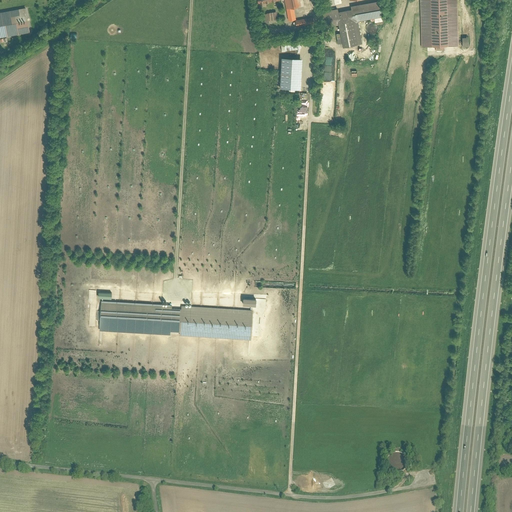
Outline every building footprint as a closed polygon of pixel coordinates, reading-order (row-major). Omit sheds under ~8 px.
[(255,0),(257,5),(280,1),(279,0),(284,0),(288,21),(295,20),(293,8),(301,6),(299,0),(255,0)] [(420,0),(421,46),(457,45),(456,0),(420,0)] [(337,9),(324,12),(327,27),(338,25),(342,48),(361,44),(357,22),(382,18),(379,2),(349,7),(350,10),(337,13),(337,9)] [(25,7),(0,11),(0,37),(30,32),(25,7)] [(266,15),(261,15),(262,24),(268,23),(268,21),(277,20),(276,12),(266,13),(266,15)] [(312,18),(294,21),(295,28),(313,25),(312,18)] [(377,27),(376,26),(375,24),(373,23),(371,23),(370,23),(368,24),(367,25),(366,27),(366,29),(366,31),(367,32),(369,33),(370,34),(372,34),(374,34),(375,32),(376,31),(377,29),(377,27)] [(282,50),(298,48),(296,38),(280,40),(282,50)] [(301,60),(281,59),(279,89),(299,91),(301,60)] [(103,301),(102,301),(100,328),(100,330),(171,334),(171,331),(178,331),(178,335),(251,340),(251,336),(253,309),(250,309),(191,305),(181,304),(181,309),(171,308),(171,305),(162,304),(103,301)] [(395,473),(398,472),(402,471),(404,468),(406,465),(406,461),(405,458),(403,455),(400,453),(396,452),(393,452),(390,454),(387,456),(386,459),(385,462),(385,465),(387,468),(389,470),(391,472),(395,473)]
